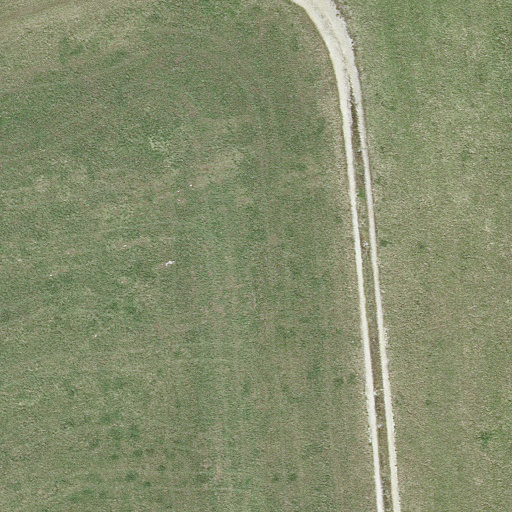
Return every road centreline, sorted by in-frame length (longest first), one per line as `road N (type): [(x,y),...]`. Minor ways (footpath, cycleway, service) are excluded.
road 1 (track): [(289,0),(344,34),(357,84),(399,511)]
road 2 (track): [(0,38),(122,0)]
